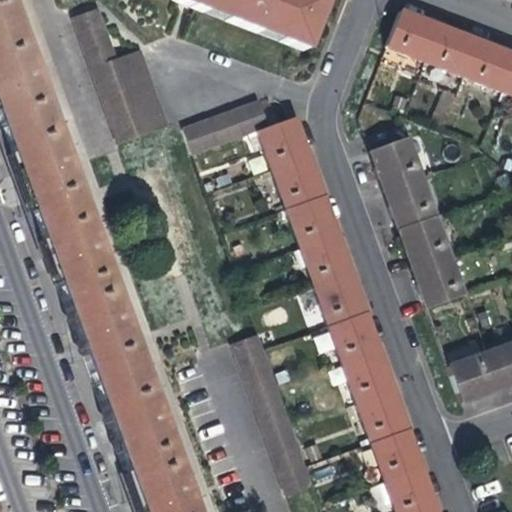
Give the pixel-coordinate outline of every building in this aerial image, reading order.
[(205,511),(21,0),(0,0),(0,75),(29,156),(81,302),(147,484),(156,511),(205,511)] [(171,0),(300,51),(319,0),(171,0)] [(116,145),(167,126),(139,51),(115,60),(97,10),(69,19),(116,145)] [(399,12),(386,47),(423,61),(462,77),(500,92),(511,96),(511,56),(499,51),(458,35),(417,19),(399,12)] [(188,158),(256,133),(263,130),(254,104),(178,131),(188,158)] [(292,120),(263,130),(256,133),(270,170),(284,210),(298,249),(312,289),(326,327),(340,367),(355,407),(368,444),(382,484),(392,511),(433,511),(424,488),(410,447),(397,411),(382,371),(369,335),(355,294),(341,256),(327,217),(312,176),(299,139),(292,120)] [(403,139),(367,151),(373,166),(388,209),(402,249),(418,293),(424,310),(461,296),(446,257),(432,217),(417,178),(403,139)] [(282,498),(309,488),(254,337),(227,347),(282,498)] [(511,344),(485,354),(445,368),(458,405),(479,397),(511,385),(511,344)]
